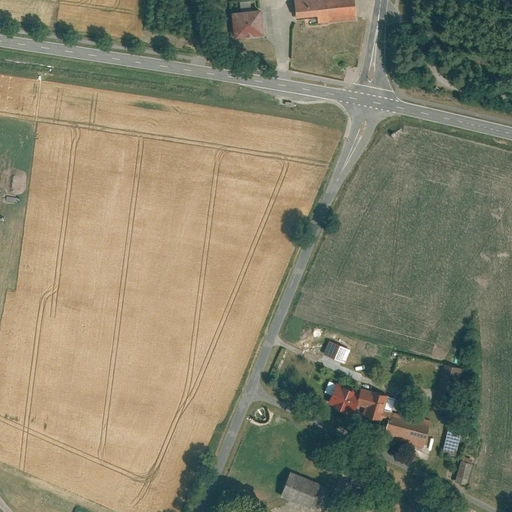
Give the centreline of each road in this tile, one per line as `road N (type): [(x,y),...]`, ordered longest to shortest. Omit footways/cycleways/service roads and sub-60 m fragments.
road 1 (tertiary): [(368,101),(199,511)]
road 2 (tertiary): [(368,101),(0,42)]
road 3 (tertiary): [(511,135),(368,101)]
